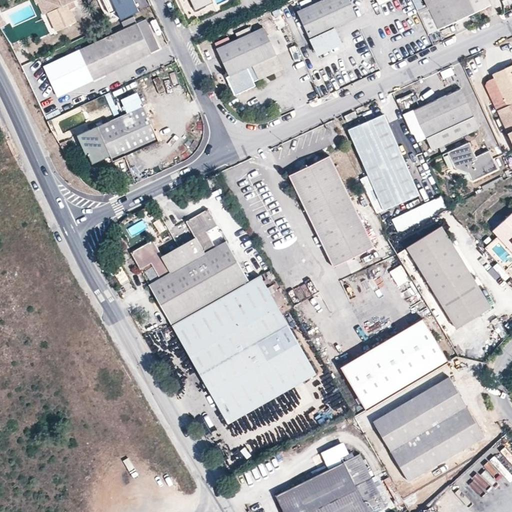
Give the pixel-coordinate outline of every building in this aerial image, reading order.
[(46,0),(45,1),(58,32),(76,24),(68,5),(79,0),(46,0)] [(134,0),(103,0),(111,15),(136,4),(134,0)] [(190,0),(196,11),(213,3),(211,0),(190,0)] [(322,0),(298,11),(310,37),(333,27),(357,17),(349,0),(322,0)] [(425,0),(428,7),(418,11),(429,33),(491,4),(489,0),(425,0)] [(45,66),(43,66),(57,97),(163,49),(149,18),(45,66)] [(283,68),(264,27),(217,48),(230,76),(226,77),(234,95),(255,85),(253,81),(268,74),(283,68)] [(333,27),(310,37),(318,54),(341,44),(333,27)] [(511,65),(493,75),(494,78),(488,81),(486,87),(495,106),(505,102),(507,105),(497,110),(506,129),(511,126),(511,65)] [(444,79),(455,75),(452,68),(441,72),(444,79)] [(111,77),(95,81),(97,89),(113,85),(111,77)] [(460,89),(414,109),(427,137),(473,115),(460,89)] [(124,103),(128,113),(143,106),(139,97),(124,103)] [(128,113),(78,137),(87,155),(89,154),(93,164),(112,156),(114,161),(159,139),(143,106),(128,113)] [(353,111),(344,115),(347,122),(356,117),(353,111)] [(384,114),(348,130),(384,209),(420,193),(384,114)] [(469,142),(448,152),(456,168),(470,174),(473,180),(497,169),(488,150),(476,156),(469,142)] [(330,156),(288,175),(333,266),(374,245),(330,156)] [(442,196),(392,219),(398,232),(448,210),(442,196)] [(152,241),(131,253),(140,269),(152,263),(160,278),(150,284),(230,423),(315,374),(259,275),(248,281),(225,241),(215,247),(208,235),(219,229),(208,209),(187,221),(196,236),(161,255),(152,241)] [(511,212),(493,230),(511,251),(511,212)] [(441,225),(406,247),(457,326),(491,304),(441,225)] [(389,268),(397,288),(409,283),(401,263),(389,268)] [(376,287),(372,278),(368,280),(365,273),(358,276),(365,292),(376,287)] [(343,279),(343,287),(351,287),(352,279),(343,279)] [(294,290),(301,300),(314,292),(308,282),(294,290)] [(448,362),(422,318),(340,366),(367,410),(448,362)] [(486,325),(494,341),(506,335),(498,319),(486,325)] [(449,377),(375,421),(409,481),(484,438),(449,377)] [(360,455),(276,496),(283,511),(380,511),(386,509),(360,455)] [(399,511),(404,511),(408,510),(396,490),(390,493),(399,511)] [(451,500),(446,504),(452,511),(457,511),(458,511),(451,500)]
